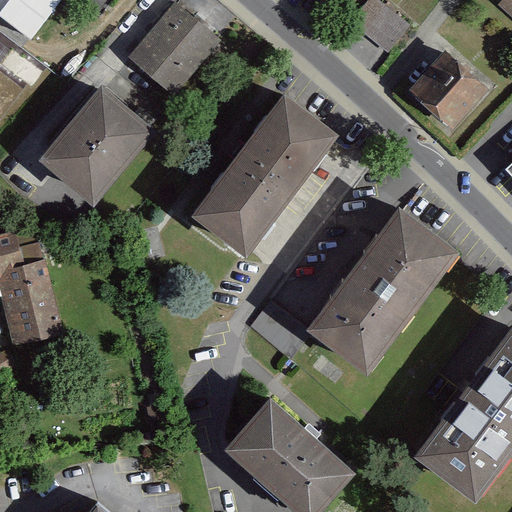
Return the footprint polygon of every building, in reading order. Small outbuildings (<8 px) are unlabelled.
[(6,0),(0,9),(0,12),(32,37),(58,0),(6,0)] [(178,0),(174,0),(131,56),(179,94),(224,36),(178,0)] [(411,28),(380,0),(372,0),(354,20),(389,52),(411,28)] [(511,0),(501,0),(496,7),(511,18),(511,0)] [(491,84),(447,46),(411,88),(456,126),(491,84)] [(102,75),(40,150),(96,197),(159,121),(102,75)] [(285,98),(191,220),(246,262),(340,140),(285,98)] [(399,211),(306,334),(368,380),(461,257),(399,211)] [(24,265),(16,232),(0,235),(0,280),(11,264),(16,267),(24,265)] [(0,280),(0,290),(13,347),(64,335),(46,260),(24,265),(16,267),(11,264),(0,280)] [(511,331),(415,460),(476,507),(511,459),(511,331)] [(270,403),(225,454),(291,511),(326,511),(356,477),(270,403)] [(111,511),(100,502),(91,511),(111,511)]
